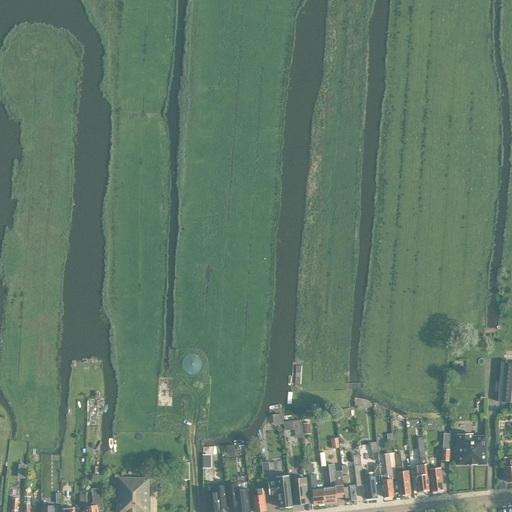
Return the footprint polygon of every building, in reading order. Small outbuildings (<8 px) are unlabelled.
[(496,401),(509,401),(511,401),(511,361),(500,361),(496,401)] [(301,418),(284,421),(285,430),(294,428),(296,437),(303,435),(301,418)] [(449,448),(449,433),(443,433),(441,460),(449,460),(449,448)] [(473,433),(456,434),(457,465),(486,464),(485,434),(473,435),(473,433)] [(203,453),(203,467),(212,467),(212,453),(203,453)] [(392,495),(390,479),(396,478),(393,453),(384,453),(387,473),(380,474),(380,479),(382,496),(392,495)] [(413,465),(414,475),(416,490),(417,490),(418,492),(422,491),(423,489),(428,489),(425,467),(426,467),(425,457),(420,457),(421,464),(413,465)] [(268,461),(261,462),(262,473),(270,472),(268,461)] [(189,479),(189,462),(180,462),(181,479),(189,479)] [(18,463),(18,477),(26,477),(27,463),(18,463)] [(329,485),(322,486),(323,503),(335,501),(335,497),(343,497),(340,470),(334,471),(333,463),(327,463),(329,485)] [(362,472),(364,497),(375,496),(374,483),(380,482),(377,463),(371,463),(372,471),(362,472)] [(362,485),(359,464),(352,465),(355,485),(362,485)] [(395,465),(397,479),(398,494),(409,492),(407,470),(402,471),(401,465),(395,465)] [(440,468),(430,469),(432,491),(443,490),(440,468)] [(315,473),(309,473),(312,504),(323,503),(322,486),(321,480),(316,480),(315,473)] [(344,500),(355,499),(353,483),(347,484),(346,474),(341,474),(343,499),(344,500)] [(123,511),(146,511),(148,477),(117,476),(115,511),(123,511)] [(291,507),(287,477),(275,479),(276,483),(268,483),(269,495),(277,494),(279,508),(291,507)] [(288,479),(291,505),(308,503),(305,477),(288,479)] [(238,484),(226,485),(228,502),(233,501),(234,506),(234,511),(250,511),(248,489),(247,489),(246,482),(238,483),(238,484)] [(214,492),(205,493),(207,511),(222,511),(222,507),(222,502),(228,502),(226,485),(213,486),(214,492)] [(257,494),(251,495),(253,511),(264,510),(261,487),(257,488),(257,494)] [(92,504),(85,505),(85,511),(97,511),(97,508),(102,507),(100,489),(91,490),(93,502),(92,502),(92,504)]
